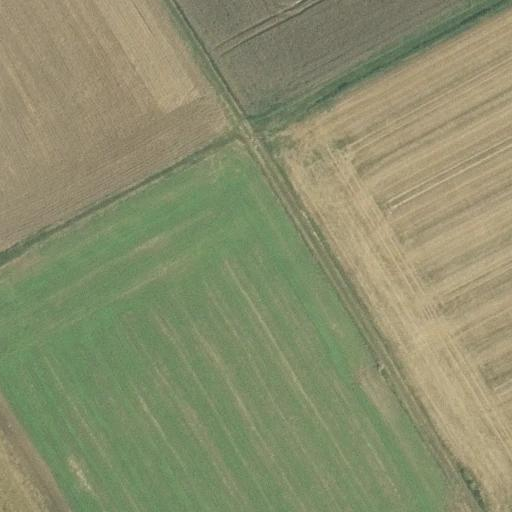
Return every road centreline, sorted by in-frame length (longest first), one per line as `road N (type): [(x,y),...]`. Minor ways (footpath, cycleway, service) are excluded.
road 1 (track): [(169,0),(477,511)]
road 2 (track): [(496,0),(0,264)]
